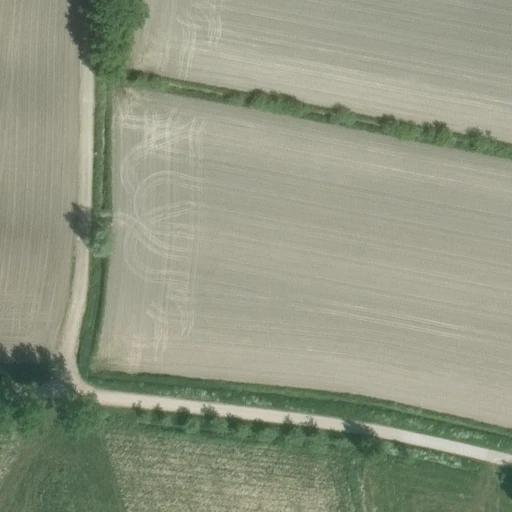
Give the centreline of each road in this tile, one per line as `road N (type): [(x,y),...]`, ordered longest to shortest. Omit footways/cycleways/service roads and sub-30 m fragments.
road 1 (unclassified): [(511,464),(364,430),(0,391)]
road 2 (track): [(92,0),(84,264),(64,393)]
